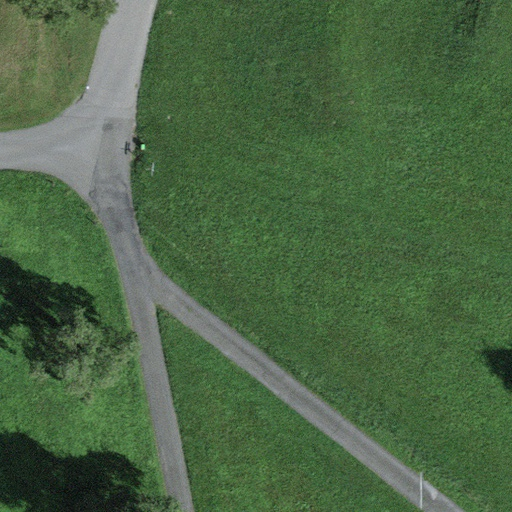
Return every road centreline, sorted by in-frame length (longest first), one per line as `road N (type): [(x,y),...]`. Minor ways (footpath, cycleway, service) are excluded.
road 1 (track): [(136,275),(183,511)]
road 2 (unclassified): [(134,0),(95,143)]
